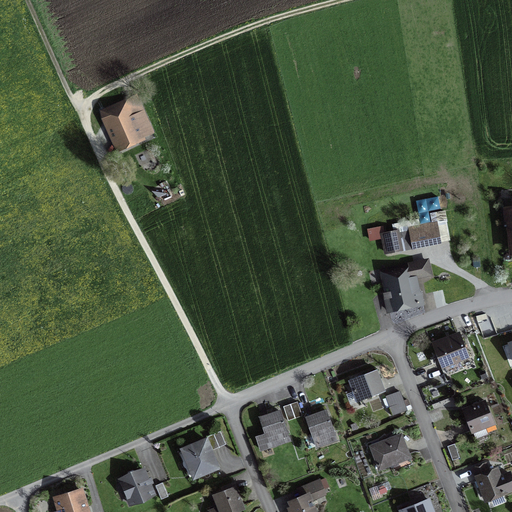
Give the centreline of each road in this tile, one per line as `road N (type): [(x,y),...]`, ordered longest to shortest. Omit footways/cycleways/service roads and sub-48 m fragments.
road 1 (track): [(342,0),(230,34),(121,80),(90,101),(83,117)]
road 2 (residential): [(227,404),(15,493)]
road 3 (residential): [(389,334),(459,511)]
road 4 (residential): [(389,334),(227,404)]
road 5 (track): [(83,117),(27,0)]
road 6 (residential): [(511,295),(389,334)]
